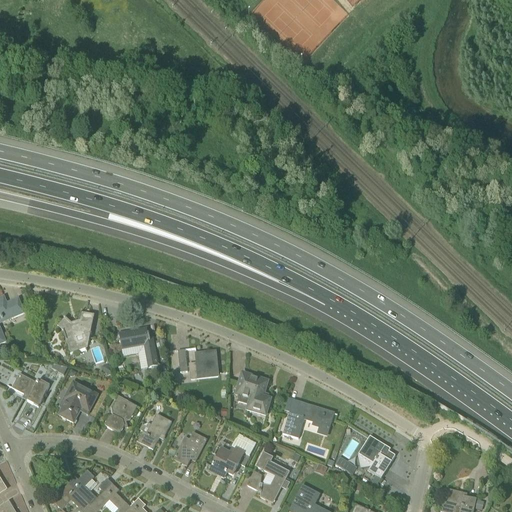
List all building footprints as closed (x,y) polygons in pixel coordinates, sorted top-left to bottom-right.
[(24,314),(18,300),(6,305),(4,298),(0,299),(0,345),(6,343),(0,331),(0,330),(0,317),(0,318),(2,321),(11,317),(12,319),(24,314)] [(94,317),(91,316),(80,314),(79,322),(71,324),(64,318),(63,319),(64,319),(57,328),(62,332),(66,344),(67,344),(70,355),(86,350),(82,338),(90,335),(94,317)] [(147,329),(119,334),(122,350),(145,346),(149,368),(158,366),(153,338),(150,339),(149,334),(148,335),(147,329)] [(177,352),(179,369),(180,374),(187,373),(185,351),(177,352)] [(197,364),(190,365),(192,379),(219,377),(218,375),(216,354),(204,356),(204,353),(196,354),(197,364)] [(38,408),(49,387),(38,381),(36,384),(19,375),(11,390),(29,399),(27,402),(38,408)] [(250,388),(239,384),(235,396),(237,396),(238,404),(240,404),(240,399),(245,401),(243,407),(248,408),(247,411),(248,412),(247,413),(262,418),(263,416),(265,417),(270,401),(262,398),(267,383),(253,378),(250,388)] [(66,401),(58,416),(73,424),(80,412),(87,416),(97,396),(82,388),(81,390),(71,385),(64,400),(66,401)] [(112,417),(108,419),(104,427),(120,435),(127,422),(130,421),(137,408),(128,403),(127,405),(117,399),(111,410),(112,417)] [(304,421),(312,424),(329,429),(333,415),(300,404),(296,416),(289,414),(282,435),(298,440),(304,421)] [(137,444),(153,452),(161,436),(164,438),(171,423),(156,416),(151,426),(148,425),(144,427),(141,432),(143,433),(137,444)] [(182,445),(174,461),(187,467),(190,460),(195,463),(206,441),(193,434),(186,448),(182,445)] [(227,473),(232,476),(238,465),(244,468),(245,467),(244,467),(256,445),(238,435),(229,454),(221,450),(210,471),(218,475),(217,476),(223,479),(227,473)] [(383,450),(385,447),(369,438),(360,453),(374,462),(371,468),(368,473),(381,481),(392,463),(391,463),(395,457),(383,450)] [(261,477),(254,473),(246,487),(259,493),(259,494),(260,495),(260,498),(273,505),(289,473),(271,463),(273,459),(263,453),(255,468),(275,478),(270,487),(260,485),(261,477)] [(339,458),(335,466),(343,471),(348,463),(339,458)] [(75,478),(68,485),(90,507),(97,500),(85,488),(94,479),(87,472),(78,481),(75,478)] [(99,489),(103,493),(111,485),(107,480),(99,489)] [(71,502),(80,511),(84,511),(90,507),(68,485),(54,499),(57,502),(55,505),(62,511),(71,502)] [(126,511),(130,508),(116,495),(119,492),(111,485),(103,493),(97,500),(90,507),(95,511),(98,511),(109,501),(118,510),(117,511),(116,511),(126,511)] [(318,511),(313,509),(320,495),(302,486),(288,511),(318,511)] [(448,490),(445,501),(443,500),(440,509),(451,511),(473,511),(476,501),(458,496),(459,493),(448,490)] [(138,500),(130,508),(126,511),(144,511),(142,510),(145,507),(138,500)] [(13,511),(8,503),(0,508),(0,511),(13,511)]
